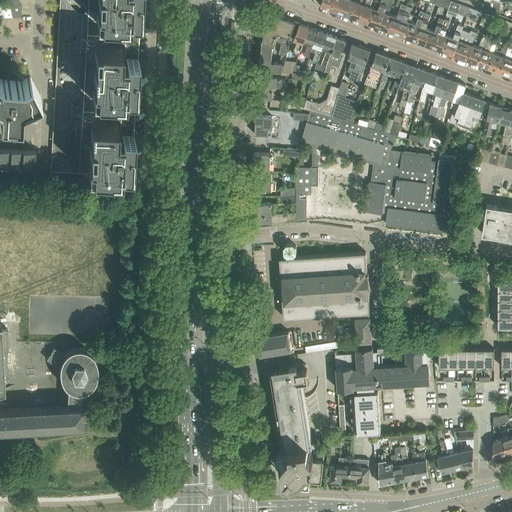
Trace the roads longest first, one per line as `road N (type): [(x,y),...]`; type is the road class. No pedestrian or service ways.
road 1 (secondary): [(201,0),(189,197),(192,511)]
road 2 (secondary): [(214,364),(218,0)]
road 3 (unclassified): [(234,235),(251,0)]
road 4 (residential): [(511,86),(296,7)]
road 5 (unclassified): [(382,325),(376,245),(365,236),(318,229),(234,235)]
road 6 (secondary): [(220,511),(214,364)]
road 7 (residential): [(36,38),(45,131),(0,129)]
road 8 (unclassified): [(511,256),(483,252),(474,242),(488,174),(511,174)]
road 9 (unclassified): [(239,360),(234,235)]
